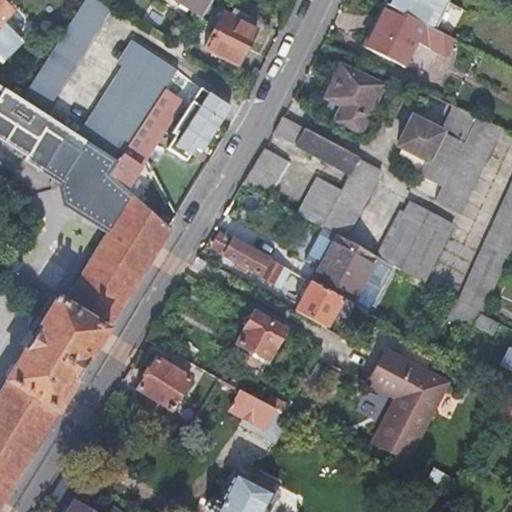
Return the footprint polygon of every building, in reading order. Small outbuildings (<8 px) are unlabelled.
[(106,0),(85,0),(21,101),(42,114),(112,3),(106,0)] [(209,0),(167,0),(200,19),(211,1),(209,0)] [(388,0),(387,4),(433,29),(447,0),(388,0)] [(433,29),(387,4),(365,46),(405,68),(417,44),(428,50),(438,31),(433,29)] [(0,7),(0,52),(13,61),(27,38),(3,23),(9,13),(0,7)] [(219,15),(201,51),(235,69),(253,32),(219,15)] [(77,137),(117,161),(157,98),(171,77),(177,68),(172,64),(132,38),(117,61),(123,65),(77,137)] [(330,100),(324,113),(360,131),(382,88),(341,67),(326,98),(330,100)] [(0,142),(25,158),(23,163),(60,186),(56,190),(60,205),(108,235),(64,305),(54,299),(4,381),(6,383),(0,392),(0,501),(43,432),(165,236),(172,225),(121,194),(103,183),(117,161),(77,137),(75,135),(45,116),(42,114),(21,101),(0,88),(0,142)] [(216,108),(186,91),(159,136),(163,138),(155,152),(174,163),(183,150),(189,154),(216,108)] [(103,183),(121,194),(173,109),(157,98),(117,161),(103,183)] [(298,215),(339,237),(344,241),(368,195),(347,185),(358,160),(360,158),(286,119),(276,137),(348,174),(339,192),(317,179),(298,215)] [(498,131),(473,119),(461,145),(410,120),(395,149),(446,174),(433,201),(459,214),(498,131)] [(267,154),(250,188),(269,198),(286,164),(267,154)] [(368,195),(374,199),(379,189),(374,185),(381,172),(358,160),(347,185),(368,195)] [(511,187),(479,255),(504,268),(511,252),(511,187)] [(405,215),(447,237),(453,226),(410,203),(405,215)] [(378,259),(380,260),(424,285),(447,237),(405,215),(401,213),(378,259)] [(303,279),(220,235),(212,249),(261,276),(260,278),(273,286),(278,277),(298,287),(303,279)] [(342,301),(354,307),(380,260),(378,259),(344,241),(339,237),(314,285),(342,301)] [(455,302),(479,314),(479,313),(494,285),(504,268),(479,255),(455,302)] [(312,284),(295,315),(325,332),(342,301),(314,285),(312,284)] [(446,321),(468,334),(479,314),(455,302),(446,321)] [(368,315),(350,346),(364,353),(383,323),(368,315)] [(269,363),(285,333),(255,316),(238,345),(269,363)] [(386,353),(368,388),(396,403),(373,446),(406,464),(448,387),(386,353)] [(151,363),(135,392),(169,411),(185,381),(151,363)] [(511,422),(511,392),(498,415),(511,422)] [(277,412),(241,393),(231,412),(243,420),(239,427),(261,439),(277,412)] [(200,498),(198,504),(199,507),(206,511),(261,511),(274,491),(251,477),(250,481),(230,469),(213,500),(206,496),(200,498)]
